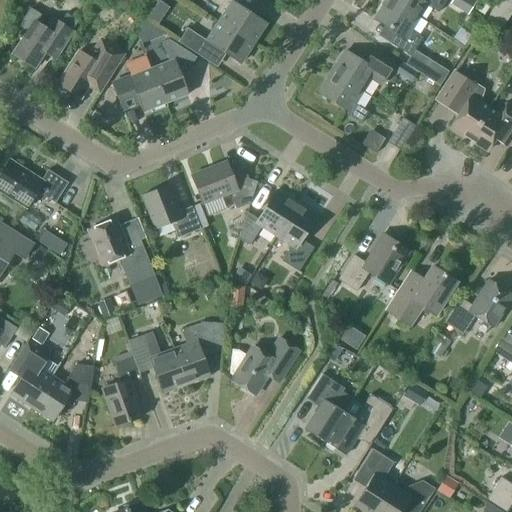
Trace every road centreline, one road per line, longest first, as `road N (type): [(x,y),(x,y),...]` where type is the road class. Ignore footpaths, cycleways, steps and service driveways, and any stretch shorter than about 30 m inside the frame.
road 1 (residential): [(290,511),(284,482),(206,435),(77,480),(0,433)]
road 2 (residential): [(0,94),(117,164),(265,108)]
road 3 (residential): [(511,212),(464,182),(393,190),(265,108)]
road 4 (residential): [(265,108),(278,71),(324,0)]
